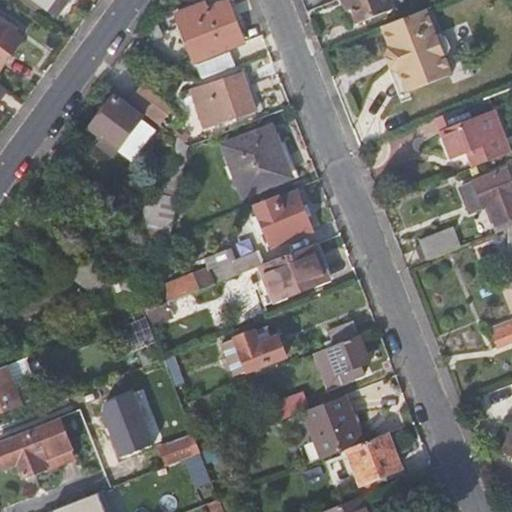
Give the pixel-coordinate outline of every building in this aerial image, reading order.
[(19,0),(34,11),(41,2),(59,15),(69,0),(19,0)] [(195,62),(244,41),(227,0),(206,9),(203,2),(176,15),(195,62)] [(343,0),(344,1),(346,0),(350,0),(360,23),(394,9),(390,0),(343,0)] [(446,37),(439,33),(436,34),(426,10),(382,27),(390,49),(389,49),(386,56),(391,69),(397,72),(399,71),(408,93),(452,75),(444,56),(447,55),(451,48),(446,37)] [(0,20),(1,19),(0,18),(0,70),(20,44),(0,29),(0,20)] [(164,36),(158,22),(147,27),(153,41),(164,36)] [(196,67),(201,81),(237,67),(231,52),(196,67)] [(408,93),(399,71),(397,72),(391,69),(388,70),(401,104),(411,100),(408,93)] [(211,102),(220,124),(256,111),(241,70),(204,85),(211,102)] [(142,119),(146,113),(117,92),(92,128),(104,137),(98,145),(115,157),(119,152),(142,119)] [(160,96),(147,114),(161,125),(174,107),(160,96)] [(511,150),(490,97),(465,106),(438,117),(454,156),(471,150),(477,163),(511,150)] [(220,124),(211,102),(197,115),(183,120),(185,131),(191,135),(194,144),(204,140),(201,133),(220,124)] [(142,119),(119,152),(132,163),(156,130),(142,119)] [(243,197),(294,177),(273,125),(223,145),(243,197)] [(185,131),(178,137),(185,142),(191,135),(185,131)] [(155,173),(152,193),(178,195),(189,145),(185,142),(178,137),(169,176),(155,173)] [(487,206),(494,225),(497,232),(510,227),(511,225),(511,181),(506,168),(473,182),(482,208),(487,206)] [(482,208),(473,182),(460,187),(471,213),(482,208)] [(282,199),(280,195),(256,204),(273,248),(315,231),(299,192),(282,199)] [(178,195),(152,193),(147,193),(139,224),(172,226),(178,195)] [(78,249),(26,208),(15,222),(68,263),(78,249)] [(419,239),(427,259),(461,246),(452,226),(419,239)] [(328,279),(315,245),(263,265),(261,266),(274,300),(328,279)] [(206,258),(210,269),(238,259),(234,248),(206,258)] [(238,259),(210,269),(215,284),(261,266),(263,265),(257,251),(238,259)] [(83,252),(66,274),(126,319),(146,311),(154,307),(109,272),(83,252)] [(118,261),(109,272),(154,307),(158,292),(118,261)] [(165,286),(171,301),(190,294),(215,284),(210,269),(165,286)] [(147,315),(152,327),(195,310),(190,294),(171,301),(154,307),(146,311),(147,315)] [(117,333),(122,344),(133,339),(133,337),(153,329),(152,327),(147,315),(127,323),(129,328),(117,333)] [(511,344),(511,319),(489,328),(497,350),(511,344)] [(323,333),(329,347),(358,336),(352,321),(323,333)] [(153,329),(133,337),(133,339),(143,367),(164,358),(153,329)] [(256,331),(236,338),(249,370),(286,357),(278,335),(260,342),(256,331)] [(369,363),(358,336),(329,347),(314,353),(327,389),(344,383),(365,375),(362,366),(369,363)] [(26,358),(6,366),(16,390),(27,386),(36,383),(26,358)] [(6,366),(6,365),(0,367),(0,409),(32,397),(27,386),(16,390),(6,366)] [(121,456),(154,443),(134,391),(105,403),(104,412),(121,456)] [(304,411),(322,458),(345,449),(363,442),(345,395),(304,411)] [(246,418),(251,432),(297,414),(290,396),(266,405),(267,409),(246,418)] [(63,468),(61,463),(75,458),(73,451),(73,448),(62,420),(0,444),(0,456),(4,468),(18,462),(24,477),(49,468),(51,473),(63,468)] [(511,425),(500,452),(511,457),(511,425)] [(161,445),(169,465),(201,452),(193,432),(161,445)] [(401,469),(387,433),(363,442),(345,449),(365,497),(375,493),(391,487),(387,475),(401,469)] [(105,511),(98,493),(47,511),(105,511)] [(380,511),(381,511),(375,493),(365,497),(325,511),(380,511)]
